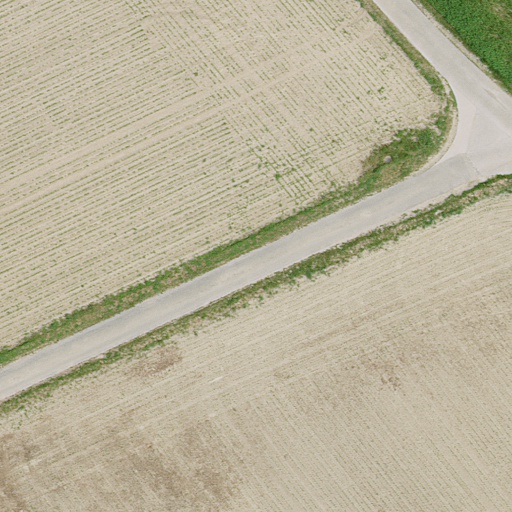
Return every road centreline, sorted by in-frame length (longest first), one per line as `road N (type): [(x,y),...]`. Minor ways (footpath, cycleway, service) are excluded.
road 1 (track): [(0,388),(511,149)]
road 2 (unclassified): [(389,0),(511,124)]
